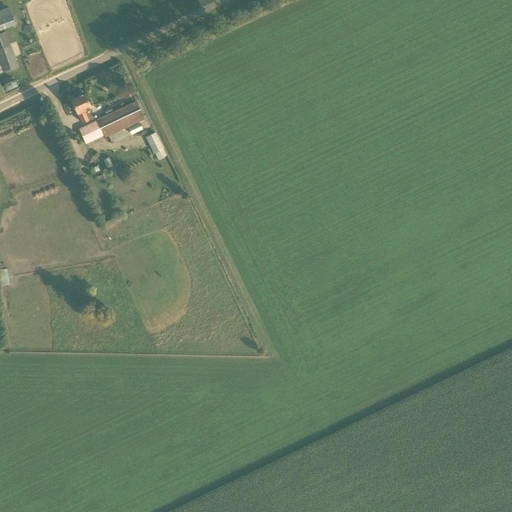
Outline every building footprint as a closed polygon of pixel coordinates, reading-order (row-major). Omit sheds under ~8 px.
[(0,30),(16,25),(9,7),(0,10),(0,30)] [(0,72),(18,67),(5,32),(0,33),(0,72)] [(83,123),(95,118),(85,94),(72,100),(83,123)] [(123,130),(145,119),(137,102),(113,113),(106,116),(79,129),(86,144),(104,136),(105,138),(109,136),(123,130)] [(167,156),(164,149),(156,132),(146,137),(154,153),(155,153),(158,160),(167,156)] [(0,285),(11,285),(10,268),(2,268),(2,263),(0,263),(0,285)]
